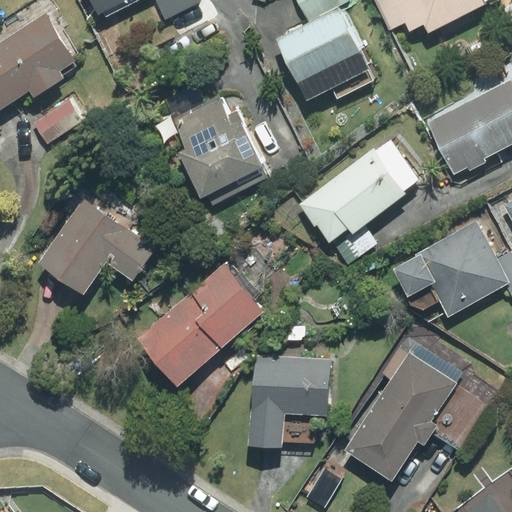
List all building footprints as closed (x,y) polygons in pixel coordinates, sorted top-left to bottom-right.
[(140,0),(93,0),(103,19),(140,0)] [(200,3),(198,0),(155,0),(165,19),(200,3)] [(343,4),(341,0),(297,0),(306,20),(343,4)] [(395,0),(409,29),(422,23),(427,33),(486,5),(483,0),(395,0)] [(368,72),(338,8),(275,38),(305,101),(368,72)] [(36,101),(65,83),(57,70),(73,61),(44,14),(0,40),(0,105),(28,89),(36,101)] [(511,76),(422,127),(452,183),(511,149),(511,76)] [(267,167),(231,91),(173,118),(188,149),(179,153),(200,199),(267,167)] [(75,93),(34,121),(50,144),(91,116),(75,93)] [(362,224),(420,180),(387,137),(298,205),(347,270),(379,245),(362,224)] [(511,196),(501,203),(511,221),(511,249),(499,257),(476,217),(390,267),(418,315),(435,305),(445,323),(506,288),(511,298),(511,196)] [(35,264),(81,298),(107,263),(133,282),(155,253),(83,200),(35,264)] [(262,315),(222,266),(134,337),(174,386),(262,315)] [(313,321),(281,319),(280,344),(312,346),(313,321)] [(462,388),(412,350),(326,465),(377,502),(462,388)] [(327,384),(331,384),(331,354),(300,353),(299,361),(285,361),(286,353),(251,351),(248,446),(284,448),(284,443),(317,444),(317,436),(325,436),(327,384)] [(511,511),(511,504),(486,501),(466,511),(511,511)]
